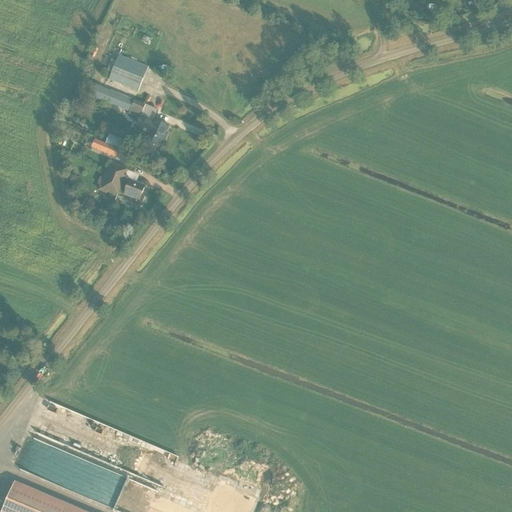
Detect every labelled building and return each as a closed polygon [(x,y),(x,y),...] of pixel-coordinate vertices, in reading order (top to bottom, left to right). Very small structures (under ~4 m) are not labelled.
[(110,80),(138,91),(148,67),(120,56),(110,80)] [(141,117),(141,116),(146,105),(98,87),(93,97),(141,117)] [(158,148),(161,141),(163,141),(169,127),(141,116),(136,130),(146,134),(143,142),(158,148)] [(126,141),(109,134),(105,144),(122,151),(126,141)] [(98,142),(95,149),(117,158),(120,150),(98,142)] [(119,193),(132,198),(130,203),(140,208),(145,197),(142,196),(146,186),(131,180),(130,181),(124,179),(128,169),(111,163),(107,173),(105,172),(103,178),(101,178),(98,185),(101,186),(98,191),(107,195),(108,191),(118,195),(119,193)] [(49,418),(52,413),(43,407),(40,412),(49,418)] [(98,467),(104,454),(79,443),(78,444),(67,439),(61,451),(98,467)] [(141,448),(142,444),(137,442),(133,455),(146,459),(149,450),(141,448)] [(210,489),(212,479),(190,473),(188,483),(210,489)] [(85,511),(15,482),(2,511),(85,511)] [(182,511),(211,511),(177,499),(174,509),(182,511)]
